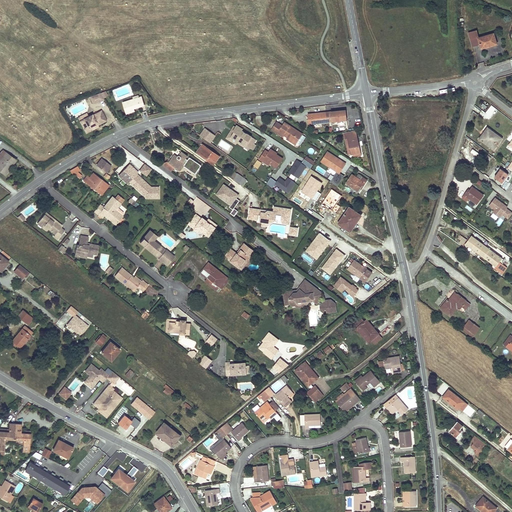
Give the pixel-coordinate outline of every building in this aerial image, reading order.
[(472,46),(476,45),(480,44),(481,48),(485,47),(485,48),(497,45),(494,34),(478,38),(476,31),(468,33),(472,46)] [(100,93),(91,96),(96,103),(103,98),(100,93)] [(132,112),(131,109),(134,108),(145,105),(142,96),(139,97),(133,99),(123,102),(126,114),(132,112)] [(423,122),(423,107),(400,107),(400,118),(404,118),(403,125),(394,125),(394,144),(403,144),(403,150),(413,150),(413,144),(409,144),(409,126),(417,126),(417,122),(423,122)] [(331,112),(308,114),(309,121),(312,121),(312,123),(332,121),(337,121),(338,127),(347,126),(347,119),(345,120),(345,118),(346,118),(346,110),(333,112),(333,113),(331,114),(331,112)] [(89,116),(80,121),(84,129),(87,128),(90,128),(93,127),(94,124),(96,123),(97,125),(106,121),(101,111),(93,115),(92,114),(89,116)] [(277,133),(282,126),(276,122),(272,129),(277,133)] [(87,128),(84,129),(85,133),(98,127),(97,125),(96,123),(94,124),(93,127),(90,128),(87,128)] [(236,142),(244,147),(248,150),(250,148),(253,150),(256,145),(254,144),(256,140),(241,130),(242,129),(237,125),(236,127),(234,126),(232,129),(226,138),(236,144),(236,142)] [(282,126),(277,133),(283,137),(284,135),(288,137),(297,143),(302,134),(290,126),(288,128),(283,125),(282,126)] [(204,128),(199,135),(210,142),(215,135),(204,128)] [(356,131),(343,133),(348,155),(354,154),(355,156),(361,155),(356,131)] [(497,135),(497,136),(496,137),(488,131),(483,136),(481,134),(479,138),(493,150),(502,139),(497,135)] [(441,132),(428,132),(428,149),(441,149),(441,132)] [(297,143),(288,137),(286,139),(295,145),(297,143)] [(202,144),(196,153),(199,155),(206,146),(202,144)] [(206,146),(199,155),(213,165),(219,156),(206,146)] [(259,159),(263,161),(264,159),(270,163),(277,168),(283,159),(276,154),(270,150),(269,152),(265,150),(259,159)] [(174,167),(180,171),(181,169),(185,171),(189,166),(183,161),(187,156),(182,152),(178,157),(174,155),(168,162),(167,161),(161,164),(171,171),(174,167)] [(345,164),(327,152),(321,162),(337,171),(330,182),(338,186),(344,176),(339,173),(345,164)] [(0,160),(0,170),(5,175),(11,167),(10,166),(15,160),(6,153),(0,160)] [(425,166),(425,158),(408,158),(408,166),(425,166)] [(111,166),(102,159),(97,165),(106,172),(111,166)] [(302,163),(297,160),(289,172),(298,178),(306,166),(308,167),(310,169),(313,164),(305,159),(302,163)] [(151,168),(145,163),(140,170),(146,175),(151,168)] [(138,172),(129,165),(119,176),(127,184),(129,182),(136,174),(138,172)] [(77,166),(69,170),(70,171),(79,178),(81,176),(76,172),(80,170),(77,166)] [(502,183),(509,175),(501,169),(495,178),(502,183)] [(87,177),(84,181),(101,195),(109,185),(93,173),(88,179),(87,177)] [(237,173),(233,179),(243,186),(247,180),(237,173)] [(136,174),(129,182),(133,186),(140,178),(136,174)] [(361,179),(357,177),(352,174),(347,183),(358,191),(362,186),(363,186),(367,180),(362,177),(361,179)] [(323,183),(311,175),(301,191),(316,200),(321,193),(317,191),(323,183)] [(147,187),(143,183),(144,182),(140,178),(133,186),(146,198),(158,198),(158,187),(150,187),(148,185),(147,187)] [(285,182),(279,178),(276,182),(270,178),(269,180),(266,183),(272,187),(275,183),(275,184),(288,192),(292,187),(295,182),(288,178),(285,182)] [(240,201),(236,198),(238,195),(224,185),(216,195),(231,205),(229,207),(233,210),(235,208),(240,201)] [(467,200),(468,199),(469,197),(477,204),(484,196),(477,190),(472,186),(468,191),(467,191),(462,197),(467,200)] [(342,195),(332,188),(322,203),(336,213),(340,206),(336,204),(342,195)] [(123,216),(122,215),(124,213),(124,212),(118,207),(121,204),(115,200),(112,197),(104,208),(99,215),(103,218),(105,215),(107,216),(108,214),(111,216),(109,218),(116,224),(123,216)] [(502,213),(508,218),(511,213),(511,211),(506,207),(507,206),(496,197),(490,204),(495,208),(493,211),(499,216),(502,213)] [(100,204),(95,211),(99,215),(104,208),(100,204)] [(273,212),(250,208),(248,219),(258,220),(258,214),(261,215),(260,218),(263,218),(262,222),(271,224),(275,220),(276,219),(281,220),(283,220),(282,222),(282,224),(289,225),(291,210),(274,207),(273,212)] [(350,231),(355,224),(354,223),(357,219),(355,218),(358,213),(349,207),(339,223),(350,231)] [(46,213),(44,215),(53,222),(55,220),(46,213)] [(188,224),(195,229),(196,227),(200,230),(209,236),(217,225),(212,221),(211,223),(207,221),(203,218),(202,219),(196,214),(188,224)] [(44,215),(37,223),(43,228),(45,225),(49,229),(55,234),(53,236),(57,240),(64,231),(60,228),(62,226),(55,220),(53,222),(44,215)] [(154,254),(160,246),(153,240),(156,236),(149,230),(139,243),(154,254)] [(330,240),(321,232),(306,250),(316,258),(330,240)] [(471,234),(465,243),(476,252),(475,253),(476,255),(478,253),(495,265),(493,267),(499,271),(498,273),(501,275),(506,268),(503,266),(504,265),(501,263),(504,259),(471,234)] [(77,245),(75,253),(78,253),(80,257),(86,253),(87,253),(97,255),(99,246),(90,244),(89,245),(87,245),(87,243),(88,237),(80,236),(78,245),(77,245)] [(230,249),(226,255),(229,258),(232,260),(231,261),(239,268),(245,260),(247,262),(251,257),(250,256),(252,254),(253,254),(255,252),(244,244),(239,250),(239,252),(238,254),(237,254),(230,249)] [(61,245),(57,250),(62,254),(66,249),(61,245)] [(160,246),(154,254),(159,258),(165,250),(160,246)] [(346,255),(338,248),(323,267),(331,274),(346,255)] [(165,250),(159,258),(158,259),(166,265),(174,256),(166,250),(165,250)] [(372,273),(354,260),(348,269),(366,282),(372,273)] [(208,263),(201,273),(208,278),(218,287),(219,287),(226,278),(208,263)] [(27,271),(19,265),(14,271),(22,278),(27,271)] [(114,276),(128,287),(130,286),(133,288),(135,285),(136,286),(140,289),(142,291),(147,285),(141,280),(141,281),(134,276),(134,277),(132,278),(130,277),(131,276),(121,267),(114,276)] [(34,277),(32,279),(38,284),(40,286),(42,284),(34,277)] [(359,291),(341,277),(334,286),(342,292),(345,288),(355,296),(359,291)] [(218,287),(208,278),(205,282),(216,290),(218,287)] [(226,278),(219,287),(221,289),(229,280),(226,278)] [(296,290),(291,291),(293,293),(297,292),(306,281),(304,280),(296,290)] [(285,292),(283,294),(285,305),(290,304),(292,306),(295,305),(297,303),(296,302),(301,301),(302,302),(304,304),(307,304),(308,302),(313,301),(316,303),(321,297),(320,292),(316,289),(315,290),(313,288),(313,286),(306,281),(297,292),(293,293),(291,291),(285,292)] [(462,306),(463,307),(465,309),(469,303),(455,292),(448,301),(446,300),(440,308),(450,316),(456,307),(459,310),(462,306)] [(323,312),(336,311),(335,303),(330,299),(324,300),(320,306),(320,310),(323,312)] [(78,311),(71,306),(67,311),(73,316),(78,311)] [(17,317),(24,322),(30,315),(23,310),(17,317)] [(244,311),(241,315),(247,319),(250,315),(244,311)] [(30,315),(24,322),(27,325),(33,318),(30,315)] [(75,315),(67,325),(71,329),(74,326),(77,328),(77,327),(83,332),(88,326),(75,315)] [(368,342),(371,340),(378,334),(366,319),(365,321),(362,318),(355,323),(358,327),(356,328),(368,342)] [(166,332),(168,332),(168,326),(170,327),(170,323),(176,323),(176,321),(181,321),(181,320),(167,319),(166,332)] [(168,326),(168,332),(180,333),(180,334),(190,334),(190,324),(186,324),(186,320),(181,320),(181,321),(176,321),(176,323),(170,323),(170,327),(168,326)] [(479,327),(474,324),(469,320),(462,329),(472,337),(479,327)] [(24,326),(12,341),(20,347),(32,332),(24,326)] [(74,326),(71,329),(80,336),(83,332),(77,327),(77,328),(74,326)] [(279,340),(269,332),(264,338),(266,340),(260,348),(267,354),(266,355),(272,359),(279,350),(273,346),(279,340)] [(101,336),(96,342),(100,345),(106,337),(102,334),(101,336)] [(378,334),(371,340),(374,344),(382,338),(378,334)] [(206,341),(212,346),(217,340),(211,335),(206,341)] [(266,355),(267,354),(260,348),(266,340),(264,338),(262,341),(264,342),(259,348),(264,352),(264,353),(266,355)] [(101,353),(109,359),(114,353),(116,354),(119,350),(110,342),(101,353)] [(205,355),(199,363),(206,368),(212,361),(205,355)] [(383,358),(384,362),(384,366),(384,368),(392,367),(393,373),(402,372),(402,370),(401,365),(399,356),(383,358)] [(279,372),(288,364),(280,358),(273,366),(279,372)] [(308,386),(309,385),(311,384),(318,378),(305,362),(295,370),(308,386)] [(227,363),(227,364),(227,367),(230,366),(230,375),(246,374),(246,366),(246,363),(230,364),(230,363),(227,363)] [(105,371),(103,373),(91,364),(85,371),(90,375),(84,382),(91,388),(99,379),(103,382),(106,378),(109,375),(105,371)] [(361,379),(359,377),(355,381),(363,390),(366,388),(365,386),(370,382),(374,387),(380,382),(371,371),(363,377),(361,379)] [(115,384),(120,378),(112,372),(111,372),(109,375),(106,378),(115,384)] [(286,385),(275,395),(284,407),(291,401),(287,396),(292,392),(286,385)] [(65,386),(58,394),(67,401),(74,394),(65,386)] [(98,410),(100,414),(105,419),(109,414),(110,414),(114,410),(113,409),(117,403),(112,399),(116,394),(112,391),(114,390),(109,386),(106,390),(105,390),(93,406),(98,410)] [(312,388),(306,393),(312,400),(314,402),(323,395),(315,386),(313,387),(312,388)] [(269,387),(264,391),(270,397),(274,394),(269,387)] [(351,388),(336,401),(337,402),(352,390),(351,388)] [(337,402),(343,411),(352,403),(354,405),(353,405),(354,405),(360,399),(352,390),(337,402)] [(447,395),(445,399),(458,409),(459,408),(462,411),(467,404),(449,390),(445,394),(447,395)] [(264,391),(260,394),(265,401),(270,397),(264,391)] [(116,394),(112,399),(117,403),(119,404),(122,399),(116,394)] [(396,394),(383,404),(392,414),(397,410),(402,415),(408,409),(396,394)] [(156,412),(137,397),(131,404),(149,419),(156,412)] [(273,401),(269,404),(275,410),(278,407),(273,401)] [(261,406),(254,412),(261,420),(267,415),(270,419),(271,418),(276,414),(277,413),(275,410),(269,404),(267,402),(261,406)] [(352,403),(343,411),(345,412),(353,405),(354,405),(352,403)] [(252,409),(254,412),(261,406),(259,404),(252,409)] [(320,414),(304,415),(305,429),(308,429),(308,425),(320,425),(320,414)] [(131,421),(124,415),(117,422),(124,429),(130,422),(131,421)] [(131,421),(137,427),(141,423),(135,417),(131,421)] [(457,421),(449,430),(457,437),(462,431),(461,429),(463,427),(457,421)] [(242,422),(231,432),(239,441),(242,438),(241,437),(249,430),(242,422)] [(164,423),(157,433),(172,445),(180,436),(164,423)] [(226,423),(221,428),(227,434),(230,431),(232,429),(226,423)] [(15,426),(9,426),(9,432),(9,435),(0,434),(0,452),(5,453),(6,441),(15,441),(15,426)] [(21,426),(15,426),(15,441),(24,441),(24,453),(30,453),(30,435),(21,435),(21,432),(21,426)] [(227,434),(221,428),(217,431),(223,438),(227,434)] [(410,431),(399,432),(400,447),(411,446),(410,431)] [(474,436),(471,441),(474,443),(471,447),(474,450),(474,451),(479,455),(487,445),(474,436)] [(356,440),(356,442),(358,452),(359,454),(370,451),(370,447),(368,448),(366,437),(356,440)] [(221,442),(215,447),(212,449),(219,457),(225,452),(231,448),(224,439),(221,442)] [(59,441),(54,451),(68,458),(73,448),(59,441)] [(51,451),(45,448),(41,455),(48,458),(51,451)] [(414,456),(400,457),(400,461),(404,461),(405,473),(416,472),(414,456)] [(205,462),(201,460),(200,459),(194,474),(202,477),(204,471),(207,473),(211,474),(214,466),(213,465),(215,461),(208,458),(207,462),(205,462)] [(288,459),(280,461),(282,475),(296,473),(294,464),(289,465),(288,459)] [(318,460),(309,462),(312,477),(327,475),(325,463),(319,464),(318,460)] [(30,462),(25,471),(65,496),(70,486),(30,462)] [(359,467),(354,467),(355,483),(369,482),(369,478),(365,478),(365,469),(372,469),(371,462),(364,463),(359,464),(359,467)] [(115,474),(111,480),(128,493),(136,483),(134,481),(136,478),(134,476),(138,471),(134,467),(127,475),(124,472),(126,470),(120,465),(114,473),(115,474)] [(267,465),(256,466),(257,474),(257,478),(254,478),(254,483),(268,481),(267,465)] [(103,477),(108,470),(104,467),(98,473),(103,477)] [(0,496),(9,501),(10,500),(13,495),(18,487),(7,481),(0,493),(0,496)] [(78,505),(86,496),(90,496),(96,501),(104,492),(96,485),(82,487),(71,499),(78,505)] [(212,490),(205,491),(207,506),(218,505),(216,493),(219,493),(218,485),(211,486),(212,490)] [(257,511),(260,511),(263,510),(261,507),(270,503),(272,505),(277,503),(270,490),(260,496),(260,492),(252,493),(252,498),(250,499),(257,511)] [(416,491),(405,491),(405,507),(416,506),(416,491)] [(355,497),(356,497),(364,497),(364,502),(366,502),(366,493),(360,493),(354,494),(355,497)] [(166,511),(170,507),(163,497),(154,504),(157,508),(154,511),(155,511),(165,511),(167,511),(166,511)] [(364,497),(356,497),(356,510),(370,510),(370,502),(366,502),(364,502),(364,497)] [(482,502),(477,507),(482,511),(493,511),(497,508),(484,497),(480,501),(482,502)] [(35,498),(31,506),(37,509),(36,511),(35,511),(40,511),(45,504),(35,498)]
